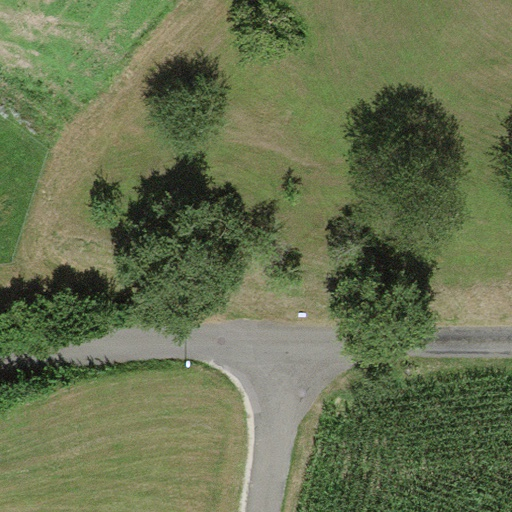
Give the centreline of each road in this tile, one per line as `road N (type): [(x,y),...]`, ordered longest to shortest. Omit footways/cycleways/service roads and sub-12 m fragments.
road 1 (residential): [(0,358),(87,344),(278,351)]
road 2 (residential): [(278,351),(511,341)]
road 3 (residential): [(278,351),(260,511)]
